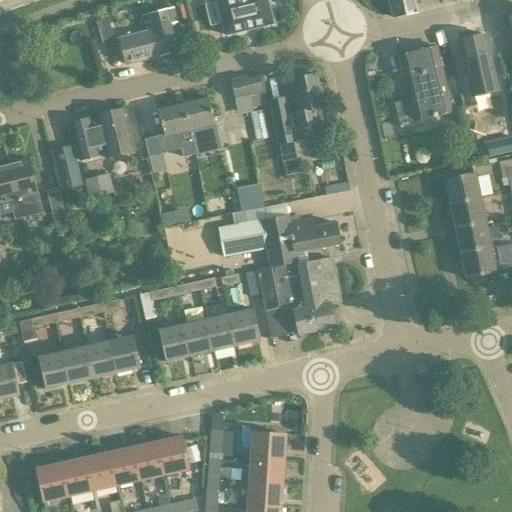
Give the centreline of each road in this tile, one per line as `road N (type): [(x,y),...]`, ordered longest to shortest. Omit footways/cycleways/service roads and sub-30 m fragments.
road 1 (residential): [(0,126),(339,40)]
road 2 (residential): [(0,449),(322,366)]
road 3 (residential): [(400,343),(339,40)]
road 4 (residential): [(339,40),(505,0)]
road 5 (residential): [(322,366),(314,511)]
road 6 (residential): [(423,462),(400,343)]
